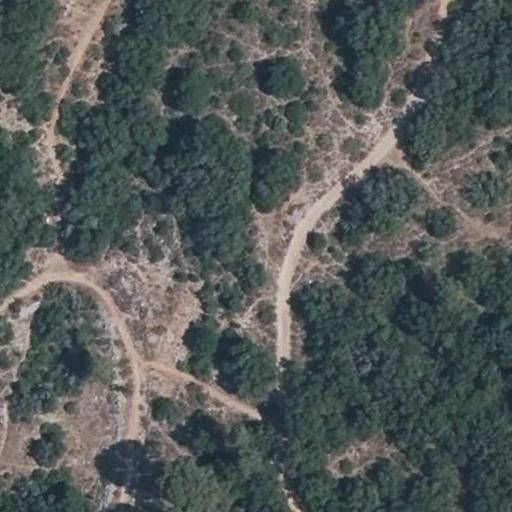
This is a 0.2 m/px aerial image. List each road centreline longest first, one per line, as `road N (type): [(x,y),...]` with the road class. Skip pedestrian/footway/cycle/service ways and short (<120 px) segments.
road 1 (track): [(301,511),(291,495),(285,424),(289,283),(309,210),(374,156),(417,96),(445,0)]
road 2 (track): [(113,511),(134,429),(130,337),(103,287),(57,277),(0,307)]
